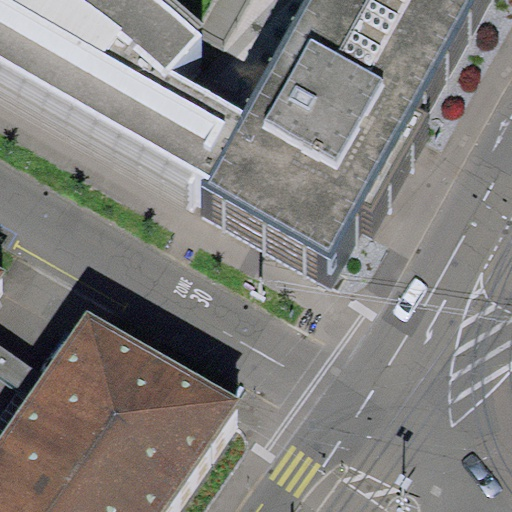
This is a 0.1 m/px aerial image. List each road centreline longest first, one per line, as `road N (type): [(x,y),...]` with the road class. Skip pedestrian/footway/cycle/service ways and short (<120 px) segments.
road 1 (unclassified): [(354,401),(0,201)]
road 2 (primary): [(476,206),(354,401)]
road 3 (primary): [(491,478),(354,401)]
road 4 (primary): [(354,401),(274,511)]
